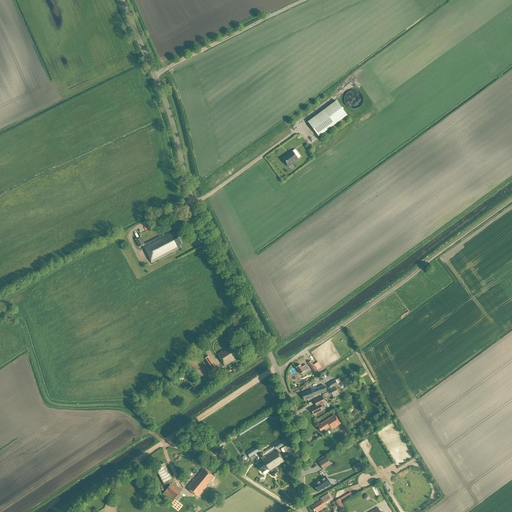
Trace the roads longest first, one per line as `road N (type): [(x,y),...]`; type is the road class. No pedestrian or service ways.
road 1 (tertiary): [(305,511),(288,399),(193,205),(170,117),(121,0)]
road 2 (track): [(275,367),(58,511)]
road 3 (track): [(303,508),(209,454),(165,443)]
